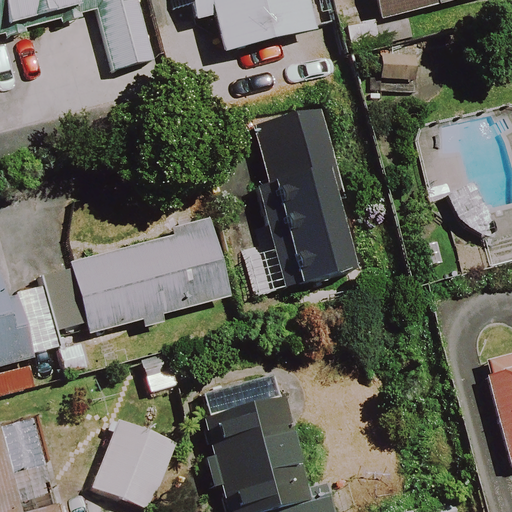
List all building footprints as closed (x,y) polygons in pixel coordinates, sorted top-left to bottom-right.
[(0,0),(0,36),(88,13),(106,80),(147,69),(128,0),(0,0)] [(182,0),(190,29),(206,25),(215,62),(310,38),(300,0),(182,0)] [(479,0),(370,0),(377,27),(479,0)] [(344,282),(316,119),(250,130),(268,237),(278,293),(344,282)] [(207,310),(185,221),(89,244),(60,251),(82,340),(207,310)] [(0,372),(19,368),(0,296),(0,372)] [(511,357),(482,366),(507,466),(511,464),(511,357)] [(332,511),(309,398),(190,422),(208,511),(332,511)] [(40,468),(26,418),(0,424),(0,511),(48,511),(49,511),(44,511),(25,511),(15,475),(40,468)] [(137,511),(162,446),(113,428),(87,497),(127,511),(137,511)]
